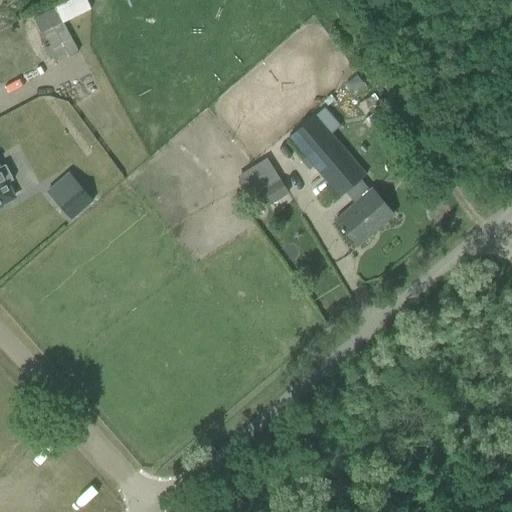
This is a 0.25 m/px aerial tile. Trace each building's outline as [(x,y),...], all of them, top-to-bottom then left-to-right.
[(86,0),(71,0),(34,19),(41,34),(44,33),(58,61),(78,51),(64,23),(91,9),(86,0)] [(330,95),(323,101),(327,106),(335,100),(330,95)] [(324,108),(316,116),(331,134),(341,126),(324,108)] [(315,115),(289,137),(305,156),(306,157),(340,196),(346,191),(357,203),(336,221),(345,231),(358,246),(393,214),(380,199),(370,188),(369,190),(360,180),(362,179),(366,175),(332,135),(331,134),(316,116),(315,115)] [(265,207),(291,193),(272,156),(246,170),(265,207)] [(0,205),(14,197),(7,183),(14,180),(6,164),(0,167),(0,206),(1,206),(0,205)] [(77,182),(54,201),(70,220),(93,200),(77,182)]
